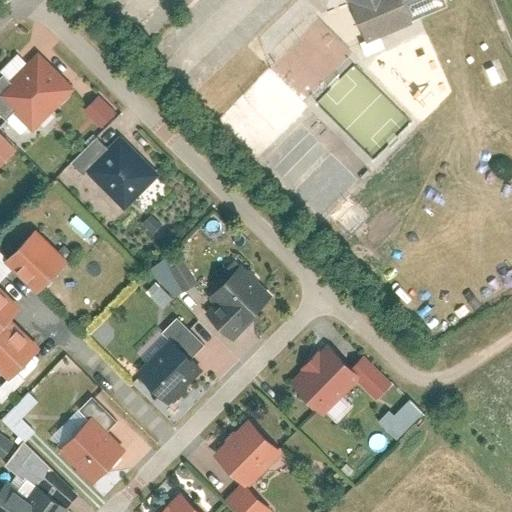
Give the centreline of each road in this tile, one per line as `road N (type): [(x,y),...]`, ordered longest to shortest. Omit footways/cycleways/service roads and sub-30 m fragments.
road 1 (residential): [(37,0),(326,296)]
road 2 (residential): [(113,511),(326,296)]
road 3 (residential): [(326,296),(425,382),(455,376),(511,338)]
